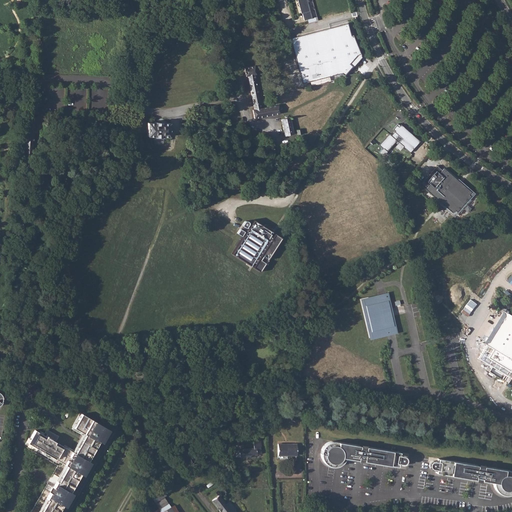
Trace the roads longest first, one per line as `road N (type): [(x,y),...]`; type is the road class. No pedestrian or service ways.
road 1 (residential): [(359,0),(380,59),(416,114),(452,149),(511,186)]
road 2 (residential): [(26,392),(8,511)]
